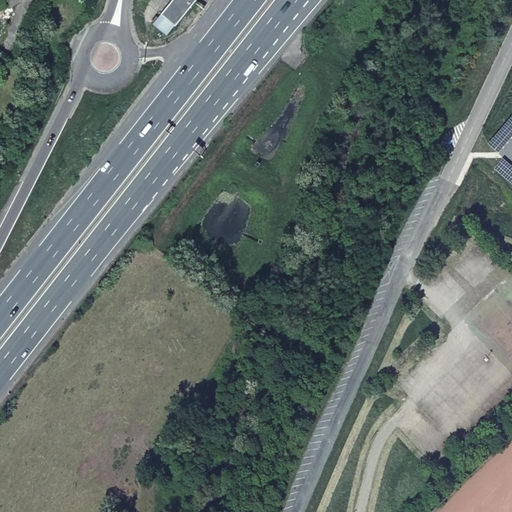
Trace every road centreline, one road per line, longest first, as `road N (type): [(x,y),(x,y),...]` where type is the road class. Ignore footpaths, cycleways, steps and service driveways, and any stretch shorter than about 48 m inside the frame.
road 1 (residential): [(511,46),(393,278),(290,511)]
road 2 (trunk): [(0,375),(291,0)]
road 3 (trunk): [(249,0),(0,318)]
road 4 (track): [(302,60),(323,89),(289,176),(273,187),(229,161)]
road 5 (trunk): [(85,74),(0,239)]
